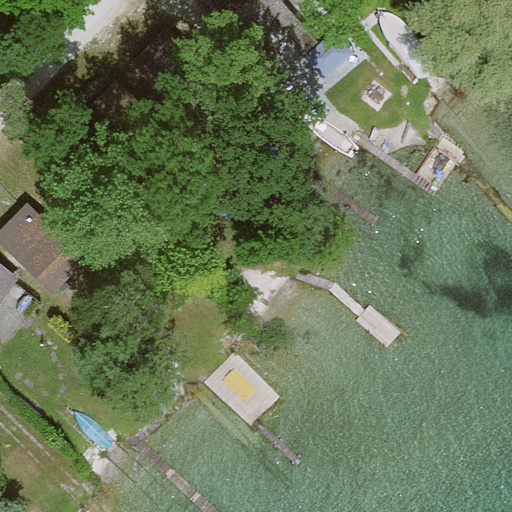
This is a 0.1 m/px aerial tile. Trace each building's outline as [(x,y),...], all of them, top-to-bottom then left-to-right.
[(211,0),(276,76),(322,36),(291,0),(211,0)] [(168,29),(132,62),(168,101),(204,68),(168,29)] [(118,78),(82,113),(123,156),(159,120),(118,78)] [(50,200),(98,246),(135,208),(88,162),(50,200)] [(0,224),(0,244),(58,297),(95,256),(25,197),(0,224)] [(0,341),(5,346),(44,301),(0,262),(0,341)]
